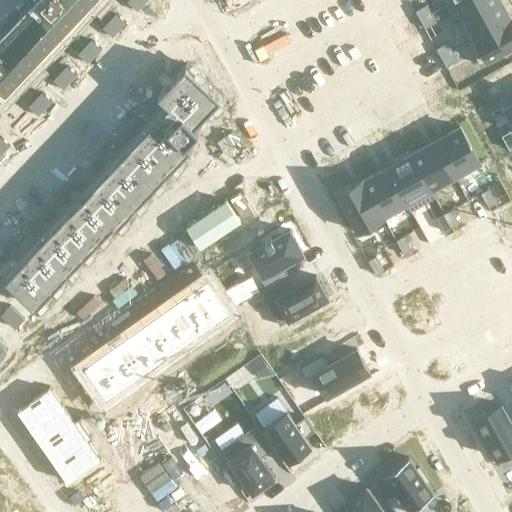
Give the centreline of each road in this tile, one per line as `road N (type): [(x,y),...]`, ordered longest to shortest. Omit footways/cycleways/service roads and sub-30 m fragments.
road 1 (residential): [(0,408),(271,130)]
road 2 (residential): [(429,410),(271,130)]
road 3 (residential): [(429,410),(275,511)]
